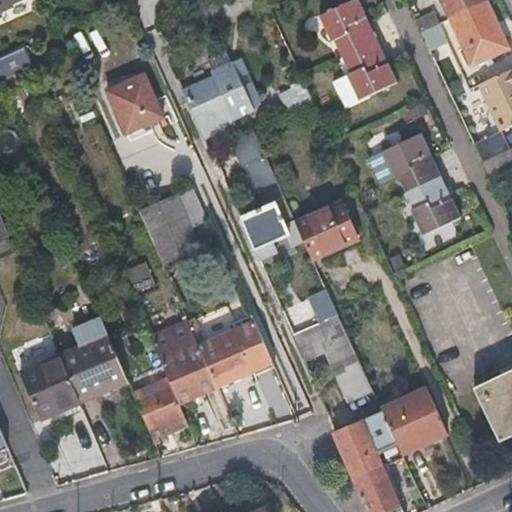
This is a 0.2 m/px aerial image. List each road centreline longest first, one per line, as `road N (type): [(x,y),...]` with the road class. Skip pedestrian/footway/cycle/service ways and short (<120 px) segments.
road 1 (unknown): [(363,511),(133,0)]
road 2 (residential): [(21,511),(251,453),(278,459),(320,511)]
road 3 (unknown): [(511,301),(391,14)]
road 4 (unknown): [(499,499),(386,250)]
road 5 (unknown): [(40,507),(0,393)]
